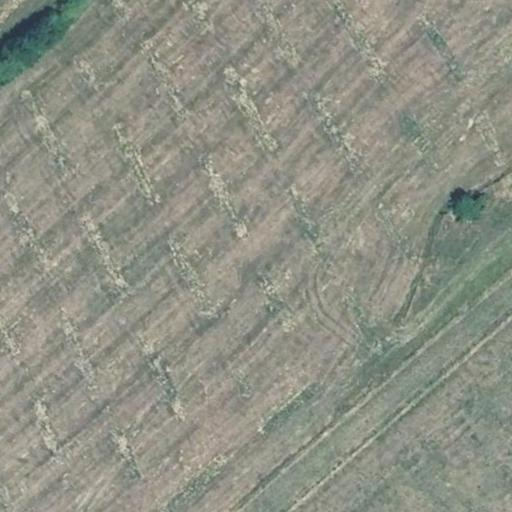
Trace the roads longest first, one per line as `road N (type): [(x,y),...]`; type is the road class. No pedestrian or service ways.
road 1 (residential): [(117,37),(293,117),(312,138),(315,168),(165,363),(16,511)]
road 2 (residential): [(0,254),(117,37)]
